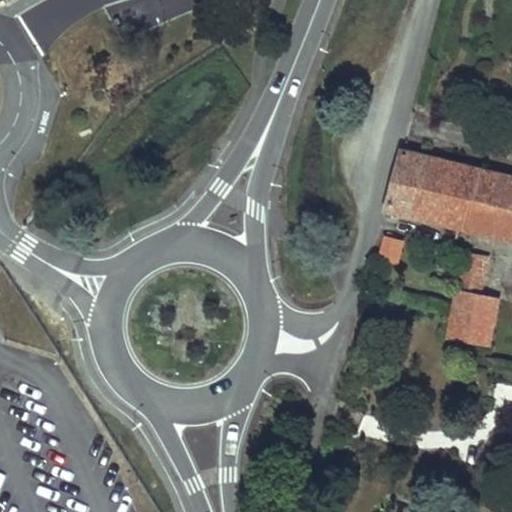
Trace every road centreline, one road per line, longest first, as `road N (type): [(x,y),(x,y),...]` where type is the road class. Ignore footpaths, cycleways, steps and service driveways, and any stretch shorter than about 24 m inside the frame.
road 1 (tertiary): [(171,247),(134,263),(105,317),(112,360),(140,393)]
road 2 (tertiary): [(264,137),(319,0)]
road 3 (tertiary): [(264,137),(171,247)]
road 4 (tertiary): [(250,277),(264,137)]
road 5 (tertiary): [(140,393),(209,511)]
road 6 (tertiary): [(229,395),(261,355),(267,330),(250,277)]
